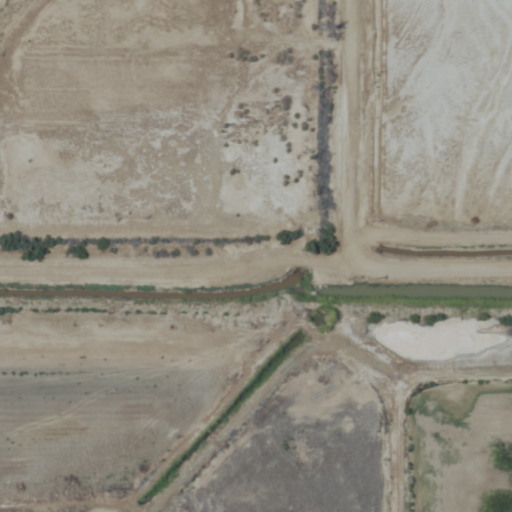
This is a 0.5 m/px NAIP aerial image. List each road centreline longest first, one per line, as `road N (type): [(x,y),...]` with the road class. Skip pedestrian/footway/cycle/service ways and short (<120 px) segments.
road 1 (track): [(364,263),(0,263)]
road 2 (tertiary): [(364,263),(349,216),(348,0)]
road 3 (track): [(511,264),(364,263)]
